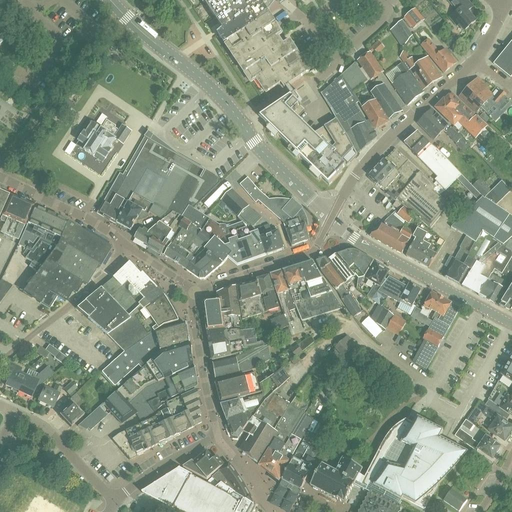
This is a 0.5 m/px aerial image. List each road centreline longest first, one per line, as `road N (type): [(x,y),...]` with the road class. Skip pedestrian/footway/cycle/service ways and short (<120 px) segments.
road 1 (tertiary): [(330,222),(223,98),(110,0)]
road 2 (residential): [(330,222),(371,155),(475,61),(505,6)]
road 3 (tertiary): [(511,325),(330,222)]
road 4 (residential): [(330,222),(311,254),(194,293)]
road 5 (residential): [(194,293),(217,434)]
road 6 (residential): [(0,174),(124,244)]
road 7 (residential): [(107,274),(0,365)]
road 8 (residential): [(114,503),(39,425),(12,413)]
road 9 (residential): [(114,503),(217,434)]
